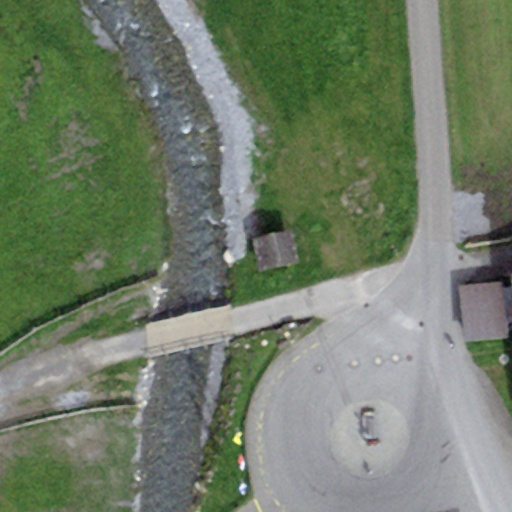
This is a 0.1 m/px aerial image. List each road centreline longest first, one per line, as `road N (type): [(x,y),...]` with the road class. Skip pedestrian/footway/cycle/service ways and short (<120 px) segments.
road 1 (tertiary): [(426,0),(440,273),(461,364),(511,484)]
road 2 (track): [(0,406),(150,347),(440,273)]
